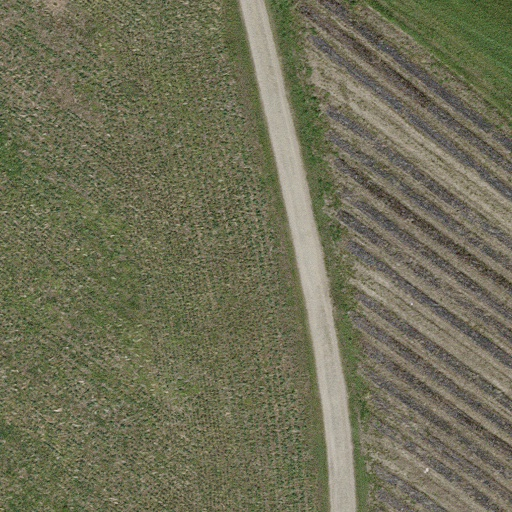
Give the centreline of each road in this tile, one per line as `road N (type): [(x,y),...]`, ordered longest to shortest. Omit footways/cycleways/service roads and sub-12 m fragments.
road 1 (track): [(347,511),(350,460),(270,57)]
road 2 (track): [(511,104),(377,0)]
